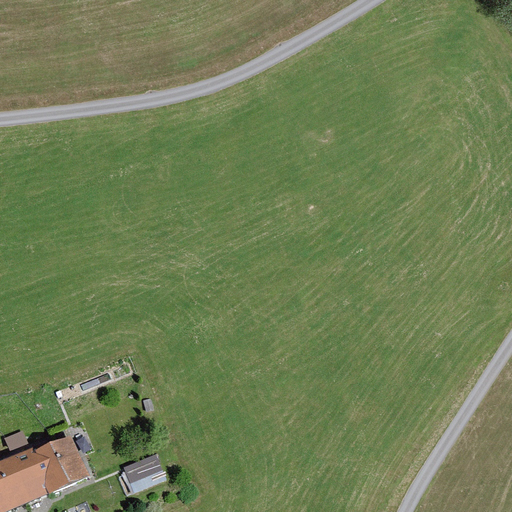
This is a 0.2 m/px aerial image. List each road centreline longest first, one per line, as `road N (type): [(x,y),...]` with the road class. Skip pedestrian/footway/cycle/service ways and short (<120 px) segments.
road 1 (unclassified): [(374,0),(266,64),(199,92),(0,120)]
road 2 (unclassified): [(409,511),(511,348)]
